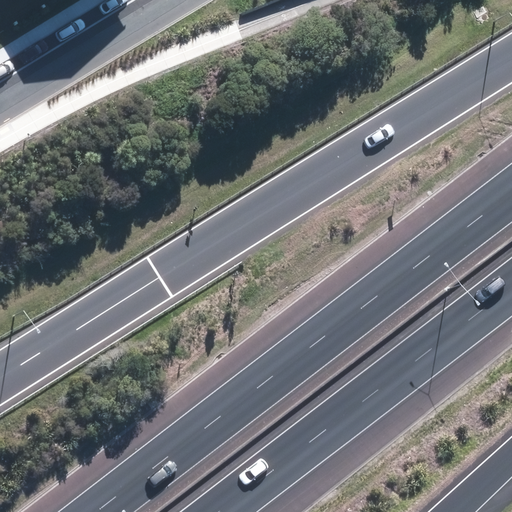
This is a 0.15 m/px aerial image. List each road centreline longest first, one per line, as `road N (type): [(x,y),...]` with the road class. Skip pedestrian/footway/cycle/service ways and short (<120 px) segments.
road 1 (motorway): [(0,381),(161,272),(511,59)]
road 2 (motorway): [(96,511),(511,192)]
road 3 (motorway): [(511,292),(215,511)]
